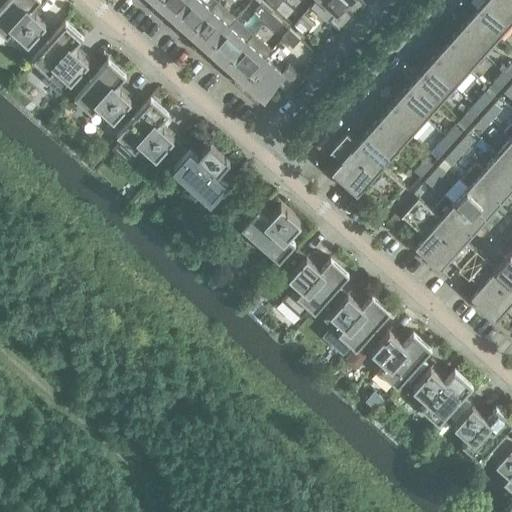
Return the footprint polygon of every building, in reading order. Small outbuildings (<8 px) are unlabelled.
[(3,0),(0,4),(0,27),(7,34),(13,26),(28,39),(45,19),(31,7),(36,0),(3,0)] [(158,0),(173,13),(184,0),(158,0)] [(184,0),(173,13),(191,29),(211,6),(216,0),(184,0)] [(217,0),(216,0),(211,6),(191,29),(208,45),(235,15),(217,0)] [(293,7),(285,0),(279,0),(274,6),(285,16),(293,7)] [(365,1),(364,0),(315,0),(311,5),(327,19),(328,18),(340,28),(365,1)] [(511,19),(489,0),(482,0),(471,13),(497,35),(511,19)] [(511,18),(511,0),(489,0),(511,19),(511,18)] [(271,11),(260,1),(252,10),(263,20),(271,11)] [(281,20),(271,11),(263,20),(273,29),(281,20)] [(300,13),(292,22),(303,32),(311,23),(300,13)] [(497,35),(471,13),(457,29),(482,51),(497,35)] [(247,38),(253,31),(235,15),(208,45),(226,61),(247,38)] [(65,18),(31,55),(49,72),(56,64),(70,77),(88,57),(74,45),(83,34),(65,18)] [(299,36),(288,27),(280,35),(291,45),(299,36)] [(482,51),(457,29),(443,45),(468,67),(482,51)] [(253,31),(247,38),(226,61),(244,77),(271,47),(253,31)] [(468,67),(443,45),(428,61),(454,84),(468,67)] [(271,47),(244,77),(263,94),(276,80),(286,89),(300,73),(288,63),(282,70),(265,55),(271,48),(271,47)] [(108,56),(74,94),(92,110),(99,102),(113,115),(130,96),(116,83),(126,72),(108,56)] [(508,76),(511,71),(511,59),(502,70),(508,76)] [(454,84),(428,61),(414,77),(439,100),(454,84)] [(498,87),(508,76),(502,70),(492,81),(498,87)] [(439,100),(414,77),(399,93),(425,116),(439,100)] [(479,108),(489,97),(483,91),(473,102),(479,108)] [(425,116),(399,93),(385,109),(410,132),(425,116)] [(168,110),(150,94),(116,132),(121,136),(113,145),(131,161),(146,145),(155,153),(158,151),(168,160),(182,144),(172,135),(173,134),(159,121),(168,110)] [(491,117),(501,106),(494,100),(485,111),(491,117)] [(470,119),(479,108),(473,102),(463,113),(470,119)] [(410,132),(385,109),(371,125),(396,148),(410,132)] [(482,128),(491,117),(485,111),(475,122),(482,128)] [(451,140),(461,129),(454,123),(444,134),(451,140)] [(396,148),(371,125),(357,140),(382,163),(396,148)] [(357,140),(346,131),(330,149),(341,158),(332,168),(357,191),(366,181),(388,201),(404,183),(382,163),(357,140)] [(462,149),(472,139),(466,133),(456,143),(462,149)] [(441,151),(451,140),(444,134),(434,145),(441,151)] [(511,135),(497,151),(511,165),(511,135)] [(173,164),(211,198),(227,180),(217,170),(229,156),(210,138),(197,153),(190,146),(173,164)] [(453,160),(462,149),(456,143),(446,154),(453,160)] [(511,165),(497,151),(482,167),(508,190),(511,185),(511,165)] [(420,175),(432,161),(425,156),(413,169),(420,175)] [(475,161),(461,177),(468,183),(493,206),(508,190),(482,167),(475,161)] [(433,181),(443,171),(437,165),(427,176),(433,181)] [(424,192),(433,181),(427,176),(417,186),(424,192)] [(468,183),(454,200),(479,222),(493,206),(468,183)] [(479,222),(454,200),(445,192),(431,207),(440,215),(465,238),(479,222)] [(465,238),(440,215),(431,207),(418,195),(402,213),(424,233),(415,243),(440,266),(449,256),(460,265),(476,247),(465,238)] [(268,216),(257,206),(241,224),(278,258),(295,240),(287,233),(300,219),(280,201),(268,216)] [(348,271),(330,255),(320,265),(306,253),(305,254),(295,245),(276,267),(286,275),(288,272),(298,281),(283,298),(301,314),(309,304),(314,309),(348,271)] [(511,252),(509,250),(496,265),(511,279),(511,252)] [(511,279),(496,265),(485,255),(469,273),(480,283),(471,293),(496,315),(505,305),(511,311),(511,279)] [(389,308),(371,292),(362,302),(347,290),(324,316),(331,323),(322,333),(343,352),(346,348),(350,352),(389,308)] [(431,345),(413,329),(403,340),(389,327),(371,346),(386,359),(379,367),(397,383),(431,345)] [(355,372),(344,362),(336,371),(347,381),(355,372)] [(472,382),(454,366),(445,377),(430,364),(413,384),(427,396),(420,404),(438,420),(472,382)] [(511,421),(511,418),(495,403),(486,414),(472,401),(454,421),(468,433),(462,441),(480,457),(487,450),(504,430),(511,421)] [(487,450),(496,458),(511,439),(511,437),(504,430),(487,450)] [(511,439),(496,458),(510,470),(503,478),(511,485),(511,439)]
